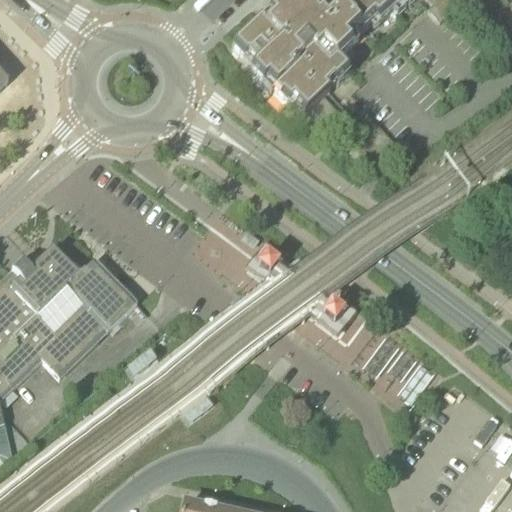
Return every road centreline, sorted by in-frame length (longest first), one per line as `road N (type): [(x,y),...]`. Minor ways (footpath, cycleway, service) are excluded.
road 1 (tertiary): [(511,356),(173,105)]
road 2 (unclassified): [(112,511),(165,471),(195,461),(257,467)]
road 3 (tertiary): [(0,208),(96,117)]
